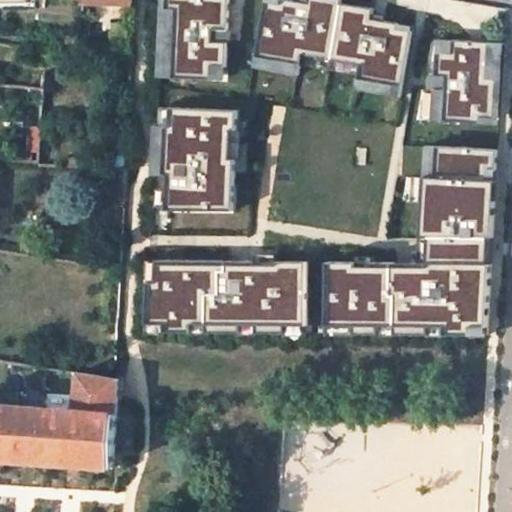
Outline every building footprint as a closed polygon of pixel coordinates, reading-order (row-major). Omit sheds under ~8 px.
[(170,0),(161,0),(158,76),(171,77),(174,9),(170,9),(170,0)] [(228,0),(170,0),(170,9),(174,9),(171,77),(211,78),(211,65),(226,66),(227,41),(194,40),(194,38),(189,38),(189,33),(194,33),(194,28),(227,29),(228,0)] [(295,0),(294,0),(264,0),(255,56),(300,64),(302,54),(360,64),(358,74),(357,79),(402,87),(413,25),(384,20),(379,47),(365,44),(367,34),(369,34),(372,18),(373,8),(341,2),(341,0),(308,0),(308,2),(305,19),(307,19),(305,29),(290,28),(295,0)] [(308,2),(295,0),(290,28),(305,29),(307,19),(305,19),(308,2)] [(384,20),(372,18),(369,34),(367,34),(365,44),(379,47),(384,20)] [(227,41),(227,29),(194,28),(194,33),(189,33),(189,38),(194,38),(194,40),(227,41)] [(451,52),(437,51),(435,75),(445,76),(470,77),(470,82),(463,81),(463,83),(461,83),(461,90),(445,89),(443,120),(481,123),(481,118),(495,119),(498,78),(488,77),(490,41),(452,39),(451,52)] [(500,42),(490,41),(488,77),(498,78),(500,42)] [(302,54),(300,64),(358,74),(360,64),(302,54)] [(470,77),(445,76),(445,89),(461,90),(461,83),(463,83),(463,81),(470,82),(470,77)] [(238,110),(171,107),(170,126),(164,126),(162,174),(167,174),(166,210),(233,210),(235,158),(230,158),(232,129),(237,129),(238,110)] [(156,125),(153,174),(162,174),(164,126),(156,125)] [(358,261),(328,261),(327,325),(355,325),(355,334),(379,334),(379,325),(396,326),(396,334),(429,334),(429,326),(445,326),(445,334),(472,335),(472,327),(488,326),(496,200),(488,199),(489,181),(497,181),(492,180),(493,149),(427,145),(420,262),(374,262),(374,265),(358,265),(358,261)] [(109,168),(108,186),(126,187),(127,169),(109,168)] [(497,181),(489,181),(488,199),(496,200),(497,181)] [(255,260),(156,260),(155,281),(149,281),(147,323),(164,324),(164,332),(191,332),(191,324),(206,324),(206,332),(241,333),(241,325),(256,325),(256,333),(285,333),(285,325),(307,325),(307,261),(275,261),(275,264),(255,264),(255,260)] [(206,324),(191,324),(191,332),(206,332),(206,324)] [(256,325),(241,325),(241,333),(256,333),(256,325)] [(396,326),(379,325),(379,334),(396,334),(396,326)] [(445,326),(429,326),(429,334),(445,334),(445,326)] [(488,326),(472,327),(472,335),(488,335),(488,326)] [(0,459),(113,468),(117,377),(80,371),(78,409),(0,404),(0,459)]
